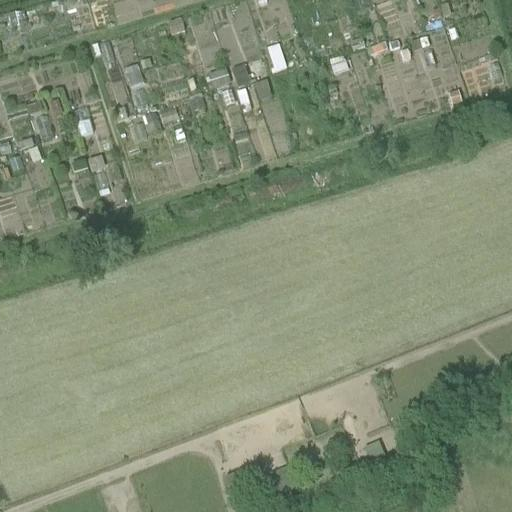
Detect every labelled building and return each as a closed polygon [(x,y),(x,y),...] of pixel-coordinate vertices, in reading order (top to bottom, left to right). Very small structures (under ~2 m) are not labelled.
[(23,16),(7,19),(9,31),(25,27),(23,16)] [(180,22),(167,25),(171,38),(183,35),(180,22)] [(361,41),(349,45),(352,54),(364,51),(361,41)] [(396,44),(388,47),(390,53),(398,51),(396,44)] [(370,51),(366,53),(369,61),(373,59),(374,60),(387,55),(384,46),(370,51)] [(276,47),(264,51),(272,75),(284,71),(276,47)] [(259,60),(230,73),(236,86),(265,74),(259,60)] [(337,61),(328,64),(330,71),(339,68),(337,61)] [(137,74),(125,78),(130,90),(142,86),(137,74)] [(457,94),(448,97),(451,109),(460,106),(457,94)] [(202,103),(188,106),(191,116),(204,112),(202,103)] [(154,116),(144,120),(146,128),(157,124),(154,116)] [(287,470),(266,474),(271,497),(291,493),(287,470)] [(253,486),(247,471),(224,480),(231,496),(253,486)]
